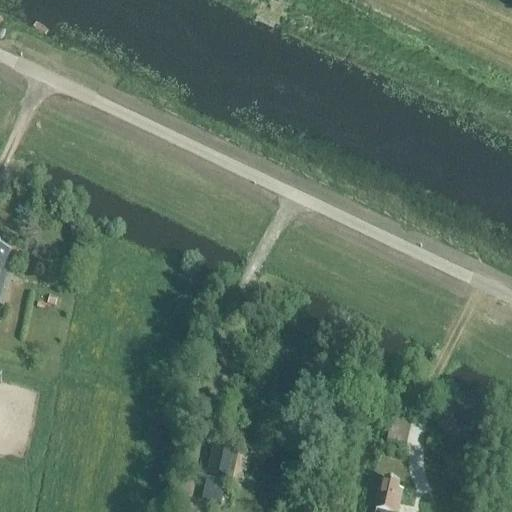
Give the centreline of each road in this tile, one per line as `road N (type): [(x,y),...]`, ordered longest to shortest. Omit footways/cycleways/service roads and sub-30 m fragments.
road 1 (unclassified): [(511,298),(0,56)]
road 2 (track): [(238,298),(212,421)]
